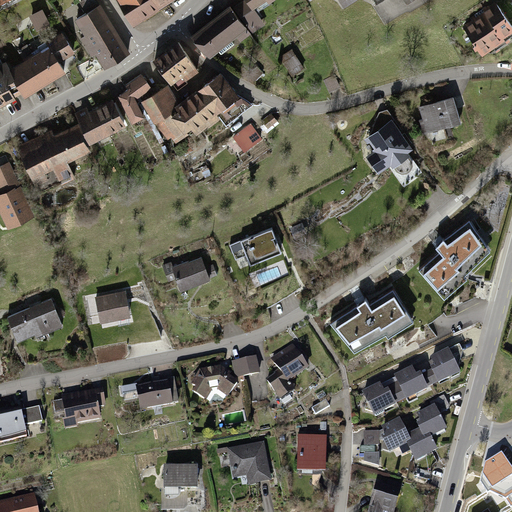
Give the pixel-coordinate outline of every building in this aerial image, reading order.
[(129,53),(96,0),(82,0),(81,1),(88,12),(78,19),(84,29),(80,32),(94,54),(98,52),(107,67),(129,53)] [(119,0),(134,23),(170,0),(119,0)] [(257,11),(249,0),(247,0),(236,7),(249,24),(260,16),(257,11)] [(249,0),(257,11),(272,2),(271,1),(271,0),(249,0)] [(487,7),(484,8),(488,13),(503,35),(511,29),(511,25),(498,4),(489,10),(487,7)] [(231,7),(193,36),(208,54),(217,47),(223,53),(235,44),(230,37),(245,25),(231,7)] [(504,38),(503,35),(488,13),(479,19),(477,15),(474,17),(493,45),(504,38)] [(493,45),(474,17),(471,18),(474,22),(466,29),(482,52),(493,45)] [(45,18),(36,22),(38,27),(47,23),(45,18)] [(48,43),(50,47),(59,61),(59,60),(74,51),(64,34),(48,43)] [(180,43),(156,61),(169,80),(180,72),(185,78),(198,69),(180,43)] [(59,61),(50,47),(43,52),(40,48),(33,53),(28,45),(19,50),(26,61),(11,70),(24,92),(25,94),(65,70),(59,60),(59,61)] [(282,57),(293,74),(304,67),(292,49),(282,57)] [(24,92),(11,70),(7,63),(4,65),(0,57),(0,104),(15,98),(15,97),(24,92)] [(263,72),(258,67),(251,75),(256,80),(263,72)] [(222,73),(206,86),(222,108),(216,112),(226,126),(239,115),(240,116),(244,108),(247,110),(251,103),(238,95),(222,73)] [(335,75),(325,80),(330,91),(340,86),(335,75)] [(130,89),(120,95),(133,121),(144,116),(135,97),(150,86),(144,76),(129,87),(130,89)] [(163,89),(144,101),(156,121),(157,121),(169,136),(173,132),(179,140),(194,128),(195,129),(216,112),(222,108),(206,86),(179,106),(176,109),(163,89)] [(438,102),(421,108),(424,120),(429,118),(433,130),(445,126),(445,127),(462,122),(454,97),(437,102),(438,102)] [(113,101),(80,118),(92,141),(125,125),(113,101)] [(389,123),(380,111),(371,133),(372,135),(370,137),(378,149),(372,154),(383,168),(392,161),(407,181),(421,171),(406,151),(411,147),(392,120),(389,123)] [(272,114),(264,121),(269,127),(277,120),(272,114)] [(251,125),(235,137),(245,151),(262,138),(251,125)] [(79,126),(22,153),(41,192),(45,190),(49,197),(46,199),(51,209),(83,194),(67,160),(90,149),(79,126)] [(0,184),(4,193),(20,186),(10,163),(0,167),(0,184)] [(0,205),(10,226),(34,215),(20,186),(4,193),(0,195),(0,205)] [(441,250),(420,269),(434,285),(436,283),(443,291),(461,275),(464,278),(467,276),(462,270),(486,246),(480,237),(482,236),(470,218),(437,245),(441,250)] [(273,227),(231,244),(234,252),(245,248),(251,264),(283,251),(273,227)] [(172,262),(164,265),(170,279),(177,276),(181,286),(191,282),(192,285),(210,278),(210,277),(217,274),(214,265),(206,268),(202,257),(189,262),(189,261),(174,267),(172,262)] [(358,304),(331,322),(345,338),(347,337),(353,344),(381,329),(384,332),(386,331),(388,335),(390,333),(388,330),(409,316),(403,307),(406,306),(394,288),(370,303),(367,297),(358,303),(358,304)] [(126,292),(88,300),(91,315),(101,313),(102,320),(130,314),(126,292)] [(63,326),(52,299),(41,304),(41,305),(31,309),(31,308),(9,316),(19,340),(37,333),(34,327),(42,324),(48,332),(63,326)] [(104,322),(105,328),(125,323),(124,318),(104,322)] [(154,318),(126,323),(130,343),(162,337),(154,318)] [(437,368),(433,369),(439,382),(451,377),(449,374),(458,370),(460,364),(454,362),(452,359),(454,359),(457,359),(462,356),(463,352),(460,346),(433,360),(437,368)] [(288,356),(276,364),(280,370),(281,370),(289,381),(308,368),(302,360),(305,357),(302,353),(299,355),(293,347),(285,352),(288,356)] [(241,361),(242,362),(245,376),(245,377),(259,374),(256,358),(241,361)] [(242,362),(234,364),(237,377),(245,376),(242,362)] [(221,368),(202,371),(194,385),(198,387),(195,393),(205,398),(211,389),(212,390),(218,389),(219,387),(230,395),(238,384),(229,377),(230,375),(221,368)] [(281,370),(280,370),(278,372),(277,375),(268,381),(285,405),(293,399),(289,394),(295,390),(289,381),(281,370)] [(413,370),(397,378),(406,396),(415,392),(416,394),(427,389),(421,376),(417,378),(413,370)] [(137,385),(123,387),(124,395),(139,392),(142,409),(172,404),(168,381),(161,383),(160,378),(155,379),(155,384),(138,387),(137,385)] [(381,386),(365,394),(368,402),(366,409),(374,412),(382,408),(384,410),(395,405),(388,392),(385,394),(381,386)] [(85,398),(65,402),(64,400),(54,401),(56,412),(66,411),(68,421),(76,419),(77,421),(91,419),(91,418),(100,416),(98,407),(105,406),(103,390),(84,393),(85,398)] [(419,426),(422,431),(426,439),(430,437),(437,433),(436,431),(444,426),(444,425),(446,418),(439,416),(438,414),(449,409),(450,406),(445,397),(431,403),(435,409),(419,416),(423,424),(419,426)] [(327,400),(313,408),(317,415),(331,407),(327,400)] [(43,421),(40,407),(25,411),(29,425),(43,421)] [(21,409),(0,413),(0,437),(1,443),(28,437),(21,409)] [(406,439),(409,438),(400,421),(384,429),(388,437),(384,439),(386,442),(384,449),(390,452),(401,447),(399,444),(407,440),(406,439)] [(422,431),(409,438),(406,439),(407,440),(415,456),(423,451),(425,455),(436,450),(430,437),(426,439),(422,431)] [(379,433),(366,433),(366,445),(379,445),(379,433)] [(325,437),(302,436),(301,468),(313,469),(313,471),(324,472),(325,437)] [(266,460),(263,445),(231,451),(235,476),(254,473),(256,482),(270,480),(267,465),(263,464),(263,461),(266,460)] [(379,453),(366,453),(366,461),(380,465),(379,453)] [(197,468),(166,468),(166,488),(162,488),(162,508),(182,508),(182,504),(197,504),(197,488),(197,468)] [(432,473),(419,469),(417,476),(430,480),(432,473)] [(395,489),(378,484),(370,511),(383,511),(385,507),(395,510),(402,485),(397,483),(395,489)] [(35,498),(0,506),(0,511),(38,511),(37,503),(32,504),(32,500),(36,499),(35,498)]
